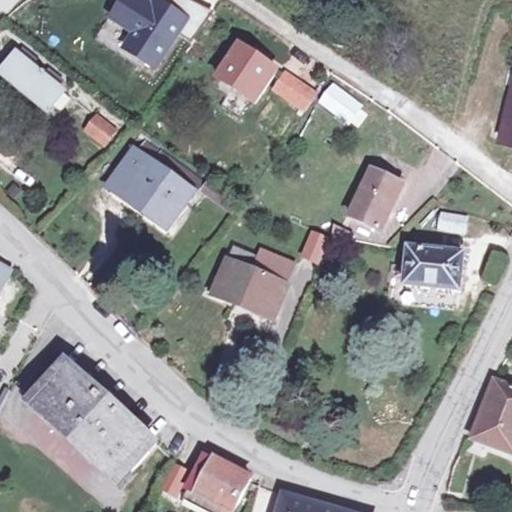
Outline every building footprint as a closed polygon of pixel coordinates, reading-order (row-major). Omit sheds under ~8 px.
[(178,34),(190,41),(207,13),(186,0),(153,0),(152,2),(148,0),(115,0),(93,37),(154,74),(178,34)] [(281,69),(245,45),(221,81),(257,105),(281,69)] [(62,94),(9,57),(0,70),(0,77),(22,94),(26,88),(52,107),(62,94)] [(282,70),(267,91),(300,115),(315,94),(282,70)] [(356,117),(330,100),(322,112),(348,129),(356,117)] [(511,101),(502,146),(511,148),(511,101)] [(115,132),(99,119),(90,130),(105,143),(115,132)] [(136,152),(188,190),(195,195),(202,185),(138,139),(131,148),(136,152)] [(136,152),(108,191),(161,227),(188,190),(136,152)] [(400,186),(372,174),(352,220),(379,233),(400,186)] [(442,216),(441,233),(463,235),(464,218),(442,216)] [(236,249),(217,295),(276,320),(291,286),(253,270),(258,258),(236,249)] [(477,279),(495,286),(507,257),(489,249),(477,279)] [(408,256),(406,290),(459,294),(460,258),(437,257),(437,250),(428,250),(428,256),(408,256)] [(71,365),(35,401),(120,487),(158,451),(126,417),(131,412),(116,396),(110,402),(71,365)] [(511,387),(494,380),(483,405),(474,438),(511,450),(511,387)] [(260,427),(249,419),(242,428),(254,436),(260,427)] [(193,466),(177,458),(160,494),(175,502),(193,466)] [(205,458),(187,495),(222,511),(234,511),(249,481),(205,458)] [(334,511),(285,499),(281,511),(334,511)]
